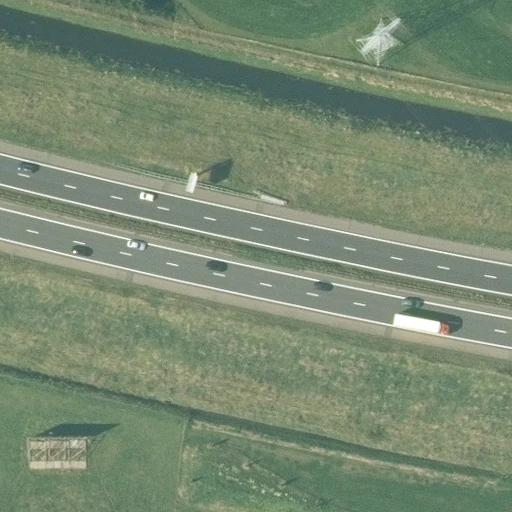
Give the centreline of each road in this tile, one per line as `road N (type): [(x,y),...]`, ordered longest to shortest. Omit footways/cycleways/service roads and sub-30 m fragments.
road 1 (motorway): [(511,276),(0,167)]
road 2 (motorway): [(0,222),(511,330)]
